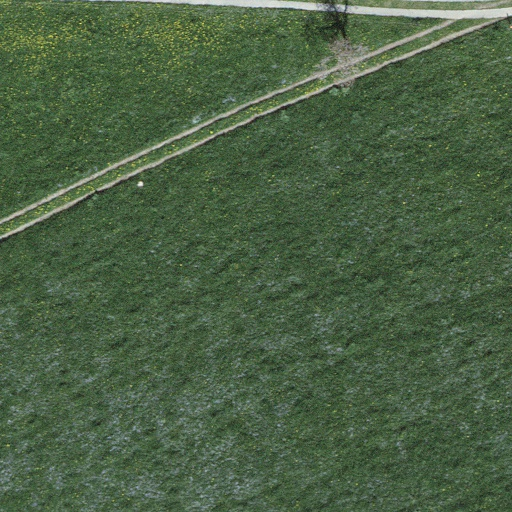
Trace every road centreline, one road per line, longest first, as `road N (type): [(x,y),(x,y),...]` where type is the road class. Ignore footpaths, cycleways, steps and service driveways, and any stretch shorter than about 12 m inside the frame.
road 1 (track): [(0,227),(142,156),(496,3)]
road 2 (track): [(511,1),(298,0)]
